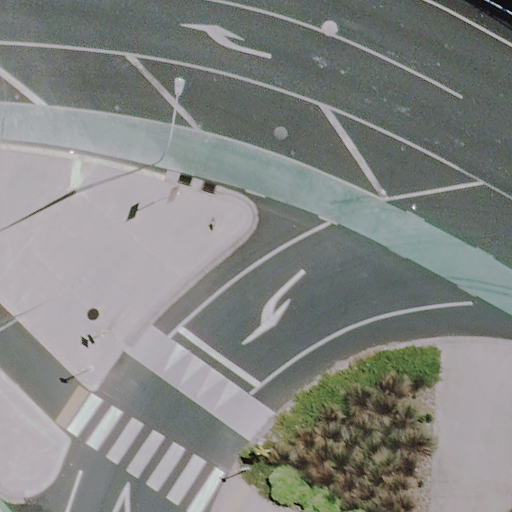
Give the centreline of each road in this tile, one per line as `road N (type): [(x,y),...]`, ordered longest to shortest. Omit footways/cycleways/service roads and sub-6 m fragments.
road 1 (trunk): [(511,156),(358,78),(240,36),(126,12),(0,2)]
road 2 (primary): [(511,223),(425,238),(201,341),(166,379),(98,511)]
